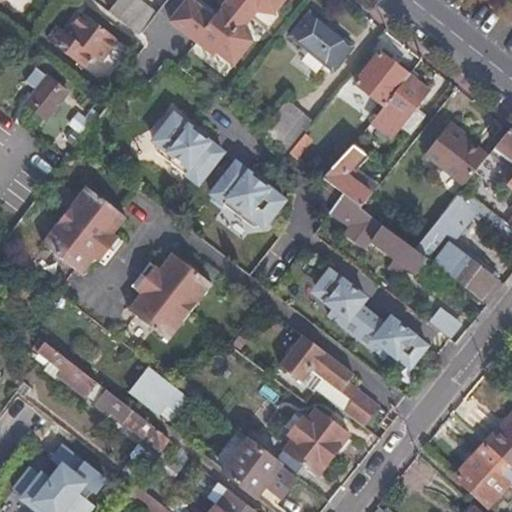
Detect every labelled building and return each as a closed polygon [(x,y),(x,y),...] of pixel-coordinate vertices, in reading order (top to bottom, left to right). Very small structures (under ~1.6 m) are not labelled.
[(135,34),(151,15),(131,0),(112,0),(105,10),(135,34)] [(184,33),(202,9),(190,0),(187,0),(171,22),(184,33)] [(228,0),(228,1),(252,20),(257,14),(274,16),(286,0),(228,0)] [(252,20),(228,1),(214,19),(202,9),(184,33),(215,58),(217,55),(234,68),(253,43),(246,27),(252,20)] [(120,41),(83,12),(67,33),(59,26),(48,39),(86,68),(95,56),(103,63),(120,41)] [(289,39),(331,72),(352,47),(309,13),(289,39)] [(354,84),(384,108),(408,76),(379,53),(354,84)] [(28,105),(46,119),(66,94),(38,71),(26,84),(38,93),(28,105)] [(381,111),(374,121),(379,124),(377,126),(392,137),(397,130),(407,139),(423,118),(412,111),(428,91),(408,76),(384,108),(381,111)] [(281,146),(293,154),(316,124),(288,104),(265,133),(273,139),(281,146)] [(369,117),(374,121),(381,111),(378,107),(369,117)] [(75,111),(66,125),(81,134),(89,120),(75,111)] [(224,154),(176,116),(156,141),(158,153),(200,186),(224,154)] [(424,157),(465,185),(468,180),(486,157),(445,128),(424,157)] [(511,133),(507,129),(492,148),(511,162),(511,178),(507,184),(511,187),(511,133)] [(326,179),(328,181),(346,195),(362,207),(372,195),(380,184),(360,168),(369,158),(353,146),(326,179)] [(237,164),(213,196),(254,228),(267,226),(286,202),(237,164)] [(465,185),(461,190),(481,204),(488,195),(468,180),(465,185)] [(41,244),(83,275),(97,259),(106,267),(125,243),(115,236),(128,219),(121,214),(88,187),(41,244)] [(415,251),(428,260),(481,299),(495,282),(499,277),(467,252),(463,256),(451,246),(474,214),(508,238),(511,232),(511,226),(507,223),(496,215),(481,204),(461,190),(429,233),(415,251)] [(346,195),(333,213),(351,227),(346,233),(366,249),(370,243),(394,261),(405,269),(415,276),(428,260),(415,251),(398,238),(360,210),(362,207),(346,195)] [(398,238),(415,251),(429,233),(412,219),(398,238)] [(132,310),(169,341),(210,284),(175,255),(162,271),(152,263),(133,287),(143,296),(132,310)] [(328,315),(357,337),(374,316),(361,306),(367,298),(331,270),(319,285),(320,298),(334,308),(328,315)] [(481,299),(488,304),(502,287),(495,282),(481,299)] [(374,316),(357,337),(385,359),(390,353),(404,363),(416,362),(428,347),(392,318),(386,325),(374,316)] [(435,329),(456,345),(464,334),(444,318),(435,329)] [(343,412),(363,427),(380,406),(359,390),(347,381),(354,372),(301,333),(278,363),(303,382),(315,391),(315,390),(343,412)] [(86,398),(98,384),(46,343),(40,338),(33,346),(39,352),(62,370),(58,376),(86,398)] [(102,352),(86,340),(77,352),(93,365),(102,352)] [(209,411),(227,425),(231,419),(199,395),(211,379),(190,363),(174,385),(209,411)] [(132,395),(158,416),(166,406),(177,414),(187,402),(151,372),(132,395)] [(18,392),(24,397),(31,389),(25,384),(18,392)] [(158,450),(167,439),(107,391),(95,405),(110,417),(112,414),(158,450)] [(284,452),(316,477),(349,434),(317,410),(284,452)] [(511,415),(486,444),(511,467),(511,415)] [(273,511),(297,479),(238,434),(215,462),(225,471),(224,472),(273,511)] [(511,482),(511,467),(486,444),(456,477),(489,508),(499,497),(508,504),(511,499),(511,486),(510,485),(511,482)] [(32,468),(14,491),(40,511),(90,511),(95,507),(87,501),(93,493),(97,496),(108,482),(62,446),(51,460),(66,472),(55,487),(32,468)] [(158,461),(172,472),(177,466),(163,455),(158,461)] [(223,511),(253,511),(228,492),(219,484),(207,499),(216,506),(223,511)] [(169,511),(168,511),(136,486),(134,489),(127,498),(144,511),(169,511)]
